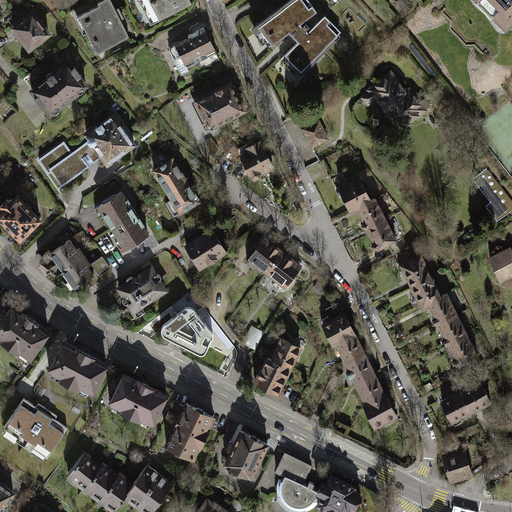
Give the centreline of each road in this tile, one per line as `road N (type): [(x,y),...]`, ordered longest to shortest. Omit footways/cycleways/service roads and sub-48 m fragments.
road 1 (secondary): [(0,258),(90,327),(416,491)]
road 2 (residential): [(213,0),(315,204)]
road 3 (residential): [(363,302),(425,428),(428,459),(416,491)]
